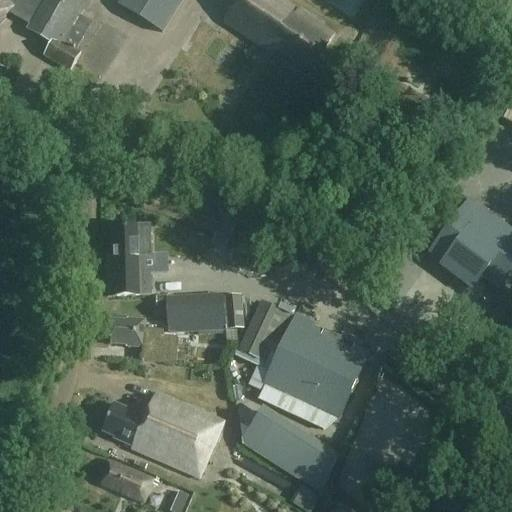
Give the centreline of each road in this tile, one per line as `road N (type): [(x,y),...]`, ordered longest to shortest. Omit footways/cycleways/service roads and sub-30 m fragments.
road 1 (tertiary): [(511,411),(213,191),(68,132)]
road 2 (unclassified): [(14,511),(59,390),(69,332),(68,132)]
